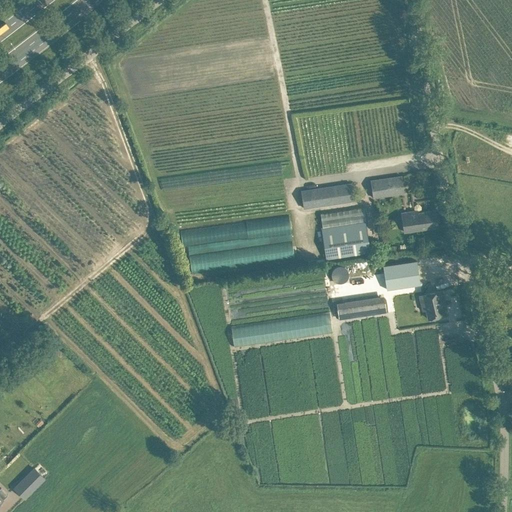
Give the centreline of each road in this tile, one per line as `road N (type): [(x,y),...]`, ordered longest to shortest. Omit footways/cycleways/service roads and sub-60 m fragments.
road 1 (unclassified): [(501,511),(497,382),(451,224),(406,0)]
road 2 (unknown): [(438,157),(288,178),(254,0)]
road 3 (unclassified): [(0,125),(160,0)]
